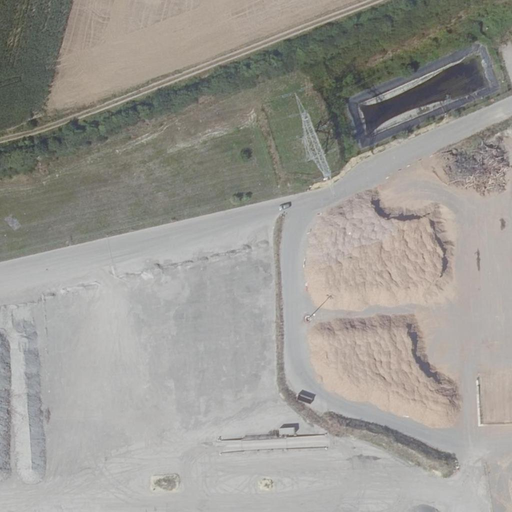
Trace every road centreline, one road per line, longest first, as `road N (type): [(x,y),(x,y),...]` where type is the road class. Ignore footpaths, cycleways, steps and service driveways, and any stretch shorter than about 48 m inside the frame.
road 1 (track): [(0,141),(386,0)]
road 2 (unknown): [(511,435),(404,437),(332,386),(299,328),(282,204)]
road 3 (unknown): [(362,439),(189,449),(0,481)]
